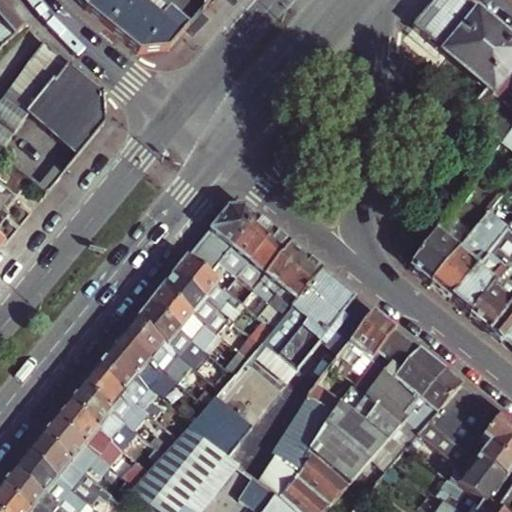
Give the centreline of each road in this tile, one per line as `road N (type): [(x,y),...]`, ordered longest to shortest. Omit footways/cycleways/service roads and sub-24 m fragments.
road 1 (primary): [(0,417),(220,156)]
road 2 (primary): [(174,117),(0,324)]
road 3 (secondary): [(380,282),(360,236),(356,199),(368,48)]
road 4 (secondary): [(220,156),(380,282)]
road 5 (primary): [(220,156),(341,10)]
road 6 (secondary): [(36,0),(174,117)]
road 7 (secondary): [(380,282),(511,387)]
road 8 (primary): [(276,0),(174,117)]
